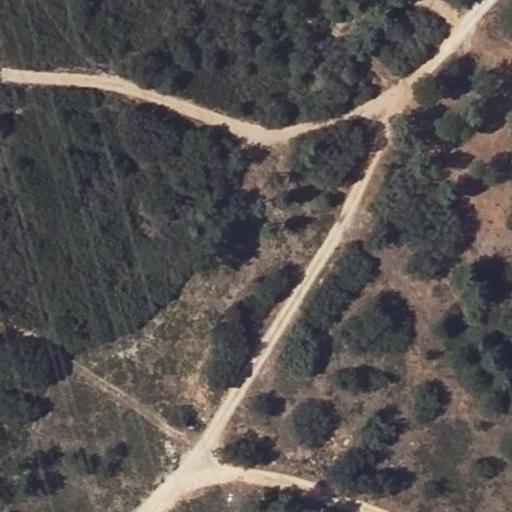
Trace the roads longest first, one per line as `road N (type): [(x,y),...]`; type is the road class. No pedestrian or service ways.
road 1 (track): [(0,69),(118,81),(277,134),(386,108),(390,89),(440,60),(486,0)]
road 2 (track): [(386,108),(361,188),(202,454)]
road 3 (track): [(372,511),(202,454),(148,511)]
road 4 (track): [(0,324),(44,342),(202,454)]
